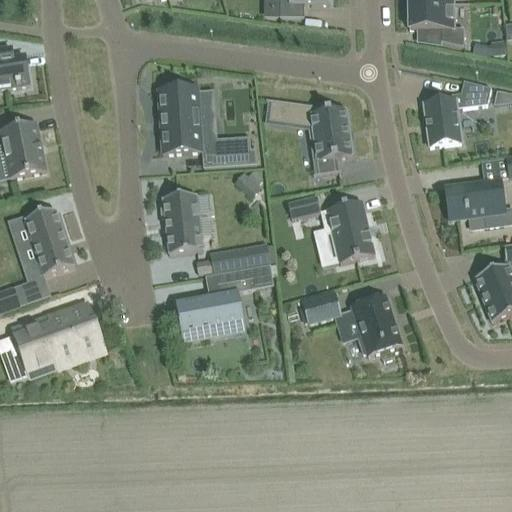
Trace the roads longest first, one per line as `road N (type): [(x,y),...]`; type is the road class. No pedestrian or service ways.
road 1 (residential): [(52,0),(67,129),(122,301),(142,299),(127,94)]
road 2 (residential): [(375,78),(403,207),(452,336),(469,355),(511,360)]
road 3 (residential): [(375,78),(118,43)]
